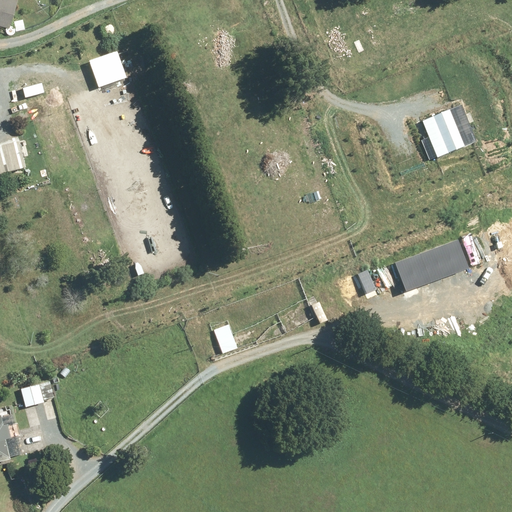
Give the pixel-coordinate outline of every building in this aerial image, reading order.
[(0,0),(0,26),(6,28),(13,0),(0,0)] [(22,18),(9,22),(12,32),(25,28),(22,18)] [(98,29),(98,30),(98,31),(98,32),(98,34),(99,35),(100,36),(101,37),(102,37),(104,38),(105,38),(106,38),(107,37),(109,37),(110,36),(111,35),(112,34),(112,33),(113,32),(113,31),(113,29),(112,28),(112,27),(111,26),(110,25),(109,24),(108,23),(107,23),(106,23),(104,23),(103,23),(102,23),(101,24),(100,25),(99,26),(98,27),(98,29)] [(114,52),(85,62),(94,89),(124,79),(114,52)] [(430,161),(474,143),(460,107),(422,122),(429,140),(423,142),(430,161)] [(9,140),(0,141),(0,174),(17,170),(9,140)] [(401,284),(410,280),(402,263),(394,267),(401,284)] [(226,324),(210,329),(218,353),(234,348),(226,324)] [(49,381),(16,389),(21,409),(41,404),(40,400),(53,397),(49,381)] [(0,460),(20,455),(15,437),(19,436),(13,412),(0,416),(0,460)] [(30,508),(25,494),(13,498),(17,511),(30,508)]
